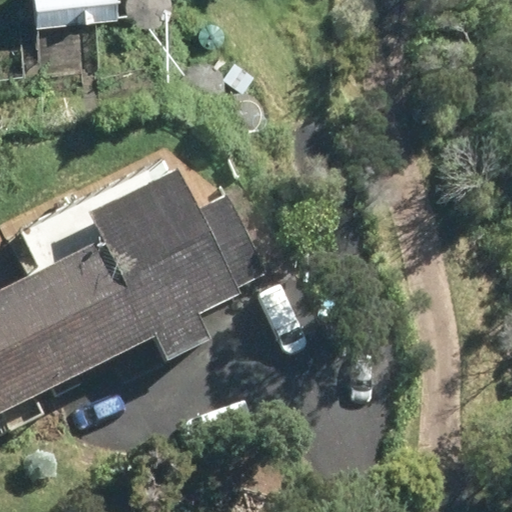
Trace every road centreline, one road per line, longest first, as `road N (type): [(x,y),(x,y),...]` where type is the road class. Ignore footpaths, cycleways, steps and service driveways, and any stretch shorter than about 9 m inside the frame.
road 1 (unknown): [(233,0),(248,12),(302,112),(375,349),(367,511)]
road 2 (unknown): [(393,0),(393,115),(447,364),(457,511)]
